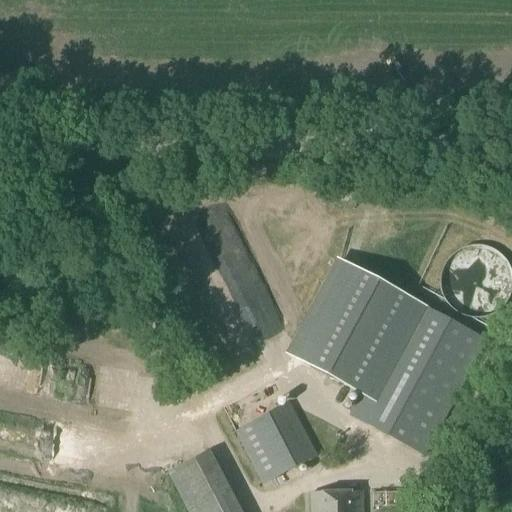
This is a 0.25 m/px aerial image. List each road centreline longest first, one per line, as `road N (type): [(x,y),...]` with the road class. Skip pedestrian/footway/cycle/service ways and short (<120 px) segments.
road 1 (unclassified): [(511,145),(3,149)]
road 2 (track): [(257,511),(68,150)]
road 3 (track): [(423,511),(511,347)]
